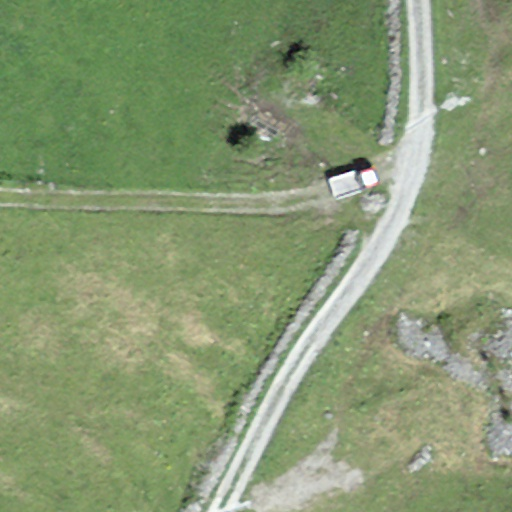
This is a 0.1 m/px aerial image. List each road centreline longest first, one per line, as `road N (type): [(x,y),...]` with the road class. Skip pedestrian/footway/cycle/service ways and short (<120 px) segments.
road 1 (track): [(418,0),(421,99),(399,207),(266,415),(218,511)]
road 2 (track): [(411,174),(277,205),(0,195)]
